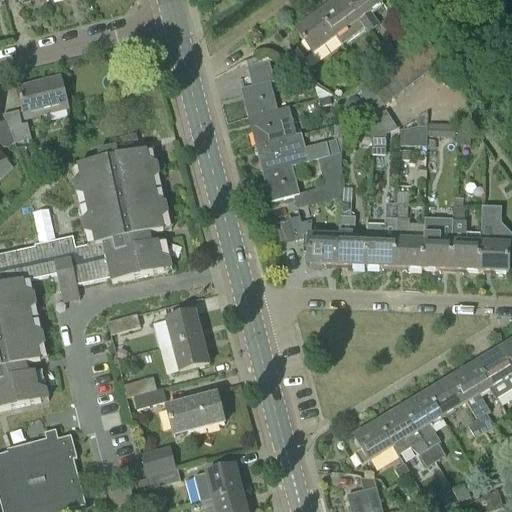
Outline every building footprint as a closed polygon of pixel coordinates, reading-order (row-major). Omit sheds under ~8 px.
[(359,23),(341,0),(340,0),(318,16),(336,40),(335,40),(341,48),(364,31),(359,23)] [(341,0),(359,23),(364,31),(367,35),(379,27),(370,15),(382,6),(377,0),(341,0)] [(336,40),(318,16),(295,34),(304,46),(296,51),(305,63),(335,40),(336,40)] [(381,53),(390,65),(399,59),(390,46),(386,41),(377,48),(381,53)] [(427,44),(417,51),(432,72),(442,65),(427,44)] [(417,51),(407,58),(423,79),(432,72),(417,51)] [(390,65),(381,53),(372,60),(381,72),(390,65)] [(407,58),(398,65),(413,86),(423,79),(407,58)] [(249,120),(277,113),(270,86),(274,85),(269,64),(247,70),(252,89),(240,92),(241,93),(242,93),(249,120)] [(413,86),(398,65),(388,73),(403,93),(413,86)] [(349,77),(358,89),(367,82),(358,70),(349,77)] [(388,73),(378,80),(394,101),(403,93),(388,73)] [(25,123),(68,112),(60,80),(17,90),(25,123)] [(378,80),(369,87),(384,108),(394,101),(378,80)] [(384,108),(369,87),(359,94),(375,115),(384,108)] [(365,109),(351,99),(341,114),(355,124),(365,109)] [(289,110),(277,113),(249,120),(257,149),(296,138),(289,110)] [(5,124),(14,146),(31,142),(27,126),(22,127),(18,114),(2,118),(5,124)] [(14,146),(5,124),(0,124),(0,146),(3,150),(14,146)] [(428,139),(443,140),(444,127),(429,127),(428,139)] [(400,133),(399,149),(426,150),(426,129),(419,129),(400,133)] [(301,137),(296,138),(257,149),(264,177),(292,170),(309,166),(339,157),(335,143),(325,145),(325,146),(305,152),(301,137)] [(371,163),(386,164),(386,141),(372,148),(371,163)] [(57,277),(60,293),(111,281),(112,286),(164,274),(157,245),(149,247),(147,237),(163,234),(146,154),(118,160),(116,150),(97,154),(99,164),(78,168),(95,247),(75,252),(73,240),(34,249),(35,250),(7,257),(9,265),(0,267),(0,413),(41,405),(35,375),(27,377),(24,367),(40,364),(23,285),(57,277)] [(410,163),(411,154),(400,154),(400,163),(410,163)] [(292,170),(264,177),(271,204),(270,204),(270,205),(293,200),(297,212),(308,209),(340,201),(341,180),(334,181),(329,185),(326,188),(326,189),(299,197),(292,170)] [(452,244),(451,274),(479,275),(481,246),(481,236),(466,235),(466,225),(464,225),(465,210),(460,209),(460,202),(453,202),(453,199),(452,225),(451,244),(452,244)] [(338,235),(338,240),(337,269),(365,270),(366,241),(353,240),(353,236),(355,236),(355,219),(351,219),(351,205),(338,204),(338,235)] [(367,227),(366,241),(365,270),(394,271),(397,207),(385,206),(385,221),(384,221),(384,228),(367,227)] [(406,207),(397,207),(394,271),(423,273),(424,243),(406,242),(407,222),(405,222),(406,207)] [(297,212),(297,213),(298,220),(287,223),(273,226),(279,247),(293,244),(303,242),(303,257),(309,257),(308,267),(337,269),(338,240),(311,239),(311,223),(308,209),(297,212)] [(481,210),(480,225),(492,226),(493,211),(481,210)] [(424,243),(423,273),(451,274),(452,244),(451,244),(424,243)] [(511,246),(481,246),(479,275),(508,276),(509,264),(511,264),(511,246)] [(172,350),(202,342),(196,315),(165,323),(172,350)] [(141,330),(136,317),(106,325),(110,338),(141,330)] [(202,342),(172,350),(179,376),(209,368),(202,342)] [(511,344),(500,352),(511,372),(511,344)] [(511,372),(500,352),(475,366),(490,391),(497,401),(511,393),(511,372)] [(475,366),(451,381),(466,406),(476,423),(484,436),(494,430),(487,418),(490,416),(479,398),(490,391),(475,366)] [(133,400),(157,394),(153,380),(123,388),(127,401),(133,400)] [(466,406),(451,381),(427,396),(442,420),(466,406)] [(163,392),(157,394),(133,400),(137,399),(140,412),(137,413),(166,405),(163,392)] [(427,396),(403,410),(418,435),(417,435),(427,452),(435,466),(445,460),(438,447),(440,446),(430,428),(442,420),(427,396)] [(174,440),(188,436),(225,427),(217,397),(166,411),(174,440)] [(418,435),(403,410),(378,425),(393,450),(398,458),(410,451),(418,458),(426,471),(435,466),(427,452),(417,435),(418,435)] [(484,436),(476,423),(467,429),(474,442),(484,436)] [(393,450),(378,425),(353,440),(361,453),(355,457),(362,469),(393,450)] [(74,511),(86,509),(74,463),(77,462),(71,439),(49,445),(48,443),(7,453),(8,456),(0,457),(0,505),(1,511),(74,511)] [(170,451),(160,453),(140,458),(146,480),(147,480),(175,473),(170,451)] [(393,473),(401,486),(411,479),(403,467),(393,473)] [(212,503),(242,495),(235,469),(205,477),(212,503)] [(177,472),(175,473),(147,480),(150,493),(181,485),(177,472)] [(498,486),(494,477),(481,482),(484,491),(498,486)] [(360,495),(376,491),(373,481),(359,481),(361,490),(358,491),(360,495)] [(143,511),(153,511),(146,482),(136,484),(143,511)] [(376,491),(360,495),(346,498),(349,511),(381,511),(376,491)] [(492,496),(495,506),(503,508),(499,493),(492,496)] [(246,511),(242,495),(212,503),(215,511),(213,511),(246,511)] [(439,511),(445,509),(440,501),(439,498),(428,503),(432,511),(439,511)] [(413,509),(415,511),(429,511),(424,502),(413,509)]
